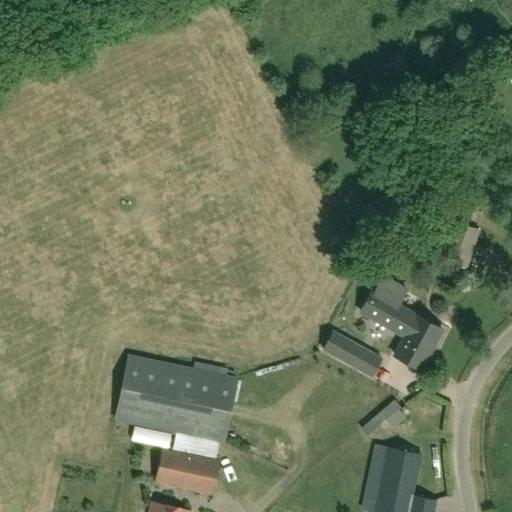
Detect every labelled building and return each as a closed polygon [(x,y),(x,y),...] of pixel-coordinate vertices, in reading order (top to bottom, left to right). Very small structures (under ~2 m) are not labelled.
[(395,332),(396,329),(407,334),(395,357),(420,370),(432,346),(434,347),(443,331),(416,317),(416,318),(405,312),(398,308),(406,291),(380,277),(367,302),(366,302),(360,312),(369,317),(369,318),(395,332)] [(363,351),(332,333),(322,351),(354,368),(363,351)] [(127,355),(113,420),(173,433),(169,451),(162,450),(155,483),(212,495),(219,462),(212,461),(215,442),(223,444),(236,378),(127,355)] [(423,412),(440,417),(443,407),(426,401),(423,412)] [(363,509),(374,511),(433,511),(436,501),(413,497),(421,455),(376,446),(363,509)] [(186,511),(186,510),(151,503),(149,511),(186,511)]
